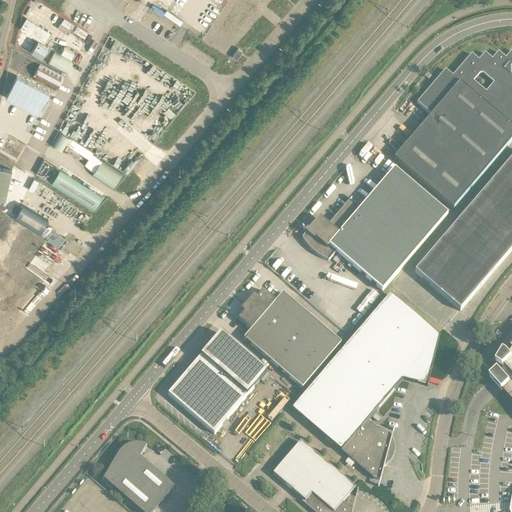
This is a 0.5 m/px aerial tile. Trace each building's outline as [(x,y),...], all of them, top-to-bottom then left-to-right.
[(88,33),(78,27),(74,32),(85,38),(88,33)] [(16,42),(29,51),(36,40),(23,32),(16,42)] [(48,48),(38,41),(31,52),(42,58),(48,48)] [(64,47),(61,52),(72,58),(75,52),(64,47)] [(47,64),(66,73),(73,59),(54,50),(47,64)] [(481,178),(511,141),(511,127),(511,126),(511,52),(505,59),(498,53),(492,60),(485,54),(479,61),(471,55),(453,77),(445,71),(417,104),(431,117),(394,160),(453,211),(481,178)] [(64,76),(39,63),(32,77),(57,89),(64,76)] [(49,92),(17,76),(6,97),(38,113),(49,92)] [(69,138),(60,132),(52,144),(61,150),(69,138)] [(111,188),(121,173),(101,159),(91,175),(111,188)] [(460,312),(511,251),(511,159),(415,273),(460,312)] [(0,199),(6,200),(12,171),(0,168),(0,199)] [(102,196),(60,169),(51,183),(93,210),(102,196)] [(382,293),(447,216),(394,170),(360,210),(350,202),(328,227),(319,219),(302,239),(302,240),(307,247),(310,250),(313,253),(317,256),(321,258),(325,260),(328,262),(329,262),(336,254),(382,293)] [(15,220),(43,232),(49,218),(22,205),(15,220)] [(47,238),(61,248),(68,239),(54,228),(47,238)] [(238,321),(251,332),(244,340),(302,390),(341,344),(283,294),(276,303),(263,292),(257,299),(254,296),(241,311),(244,314),(238,321)] [(430,378),(439,338),(390,296),(292,411),(373,480),(380,482),(384,468),(386,467),(389,465),(390,463),(392,460),(393,458),(394,455),(395,453),(395,450),(395,447),(394,444),(393,441),(392,439),(390,436),(389,435),(388,434),(386,432),(383,431),(381,430),(379,429),(376,429),(368,422),(402,382),(428,388),(430,378)] [(267,374),(221,335),(168,396),(214,436),(267,374)] [(511,344),(500,364),(503,368),(511,377),(511,344)] [(352,511),(343,503),(355,489),(301,443),(273,475),(303,501),(302,503),(311,511),(352,511)] [(138,511),(154,511),(174,489),(140,460),(146,449),(143,447),(139,446),(135,446),(132,447),(128,448),(125,450),(122,452),(120,454),(119,456),(103,483),(104,482),(138,511)]
